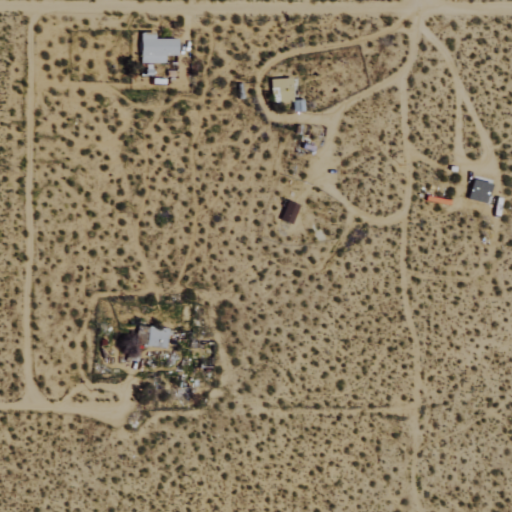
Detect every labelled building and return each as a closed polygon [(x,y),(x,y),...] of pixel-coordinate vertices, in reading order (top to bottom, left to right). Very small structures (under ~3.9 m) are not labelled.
[(175,39),(153,39),(153,33),(138,33),(139,63),(163,63),(163,56),(175,55),(175,39)] [(290,78),(269,79),(269,90),(276,89),(276,101),(291,101),(290,78)] [(485,203),(490,184),(470,179),(466,199),(485,203)] [(297,206),(285,201),(278,221),(290,225),(297,206)] [(145,347),(165,348),(166,328),(145,327),(145,347)]
